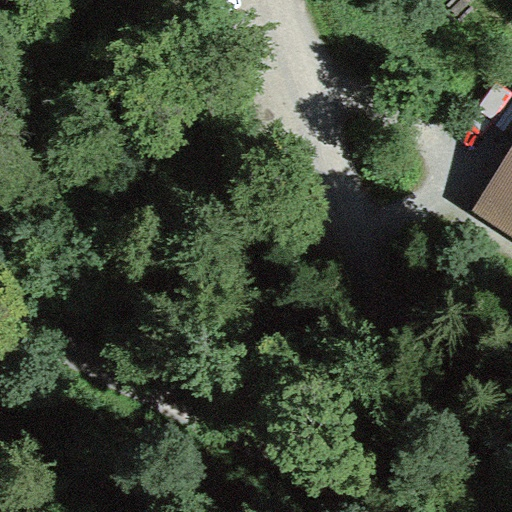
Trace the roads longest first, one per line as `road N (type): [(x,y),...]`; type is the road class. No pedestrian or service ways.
road 1 (track): [(476,511),(362,253),(281,0)]
road 2 (track): [(400,511),(0,320)]
